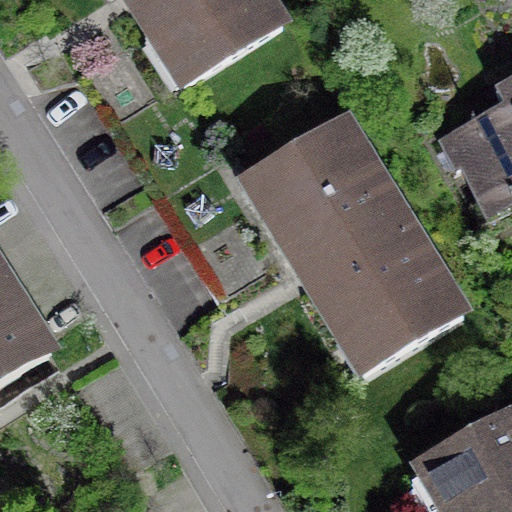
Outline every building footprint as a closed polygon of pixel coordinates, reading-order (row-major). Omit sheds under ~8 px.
[(286,36),(263,0),(121,0),(181,99),(286,36)] [(117,68),(82,89),(147,197),(182,176),(117,68)] [(484,227),(511,212),(511,87),(491,98),(499,113),(437,144),(455,180),(460,177),(484,227)] [(467,315),(350,121),(239,188),(356,381),(467,315)] [(199,195),(161,217),(217,308),(254,285),(199,195)] [(0,390),(55,358),(0,265),(0,390)] [(511,511),(511,430),(415,489),(429,511),(511,511)]
